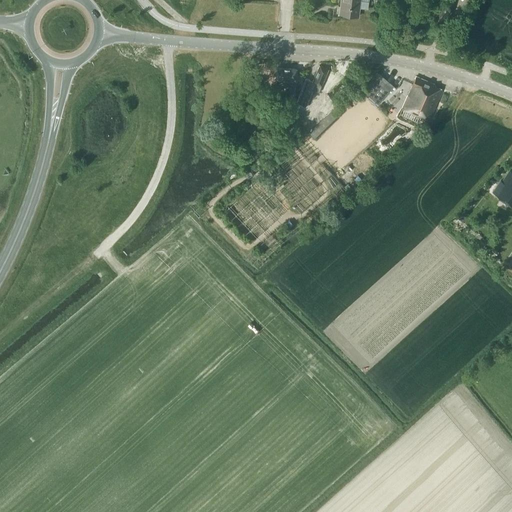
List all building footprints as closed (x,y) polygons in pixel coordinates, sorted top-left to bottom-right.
[(368,2),(360,1),(360,0),(340,0),(339,14),(358,16),(359,8),(367,9),(368,2)] [(449,10),(452,6),(444,0),(442,0),(440,4),(439,3),(430,16),(438,21),(438,20),(441,23),(450,11),(449,10)] [(306,107),(316,83),(321,85),(328,69),(319,65),(312,81),(305,78),(296,103),(306,107)] [(296,80),(296,69),(276,68),(276,79),(276,86),(295,87),(296,80)] [(363,92),(369,97),(380,85),(388,92),(394,86),(376,71),(371,78),(374,80),(363,92)] [(429,120),(443,89),(435,86),(435,85),(416,76),(402,108),(429,120)] [(290,117),(296,99),(285,95),(278,113),(290,117)] [(343,113),(336,106),(309,132),(316,140),(343,113)] [(511,170),(510,170),(503,181),(501,180),(493,192),(511,203),(511,170)]
